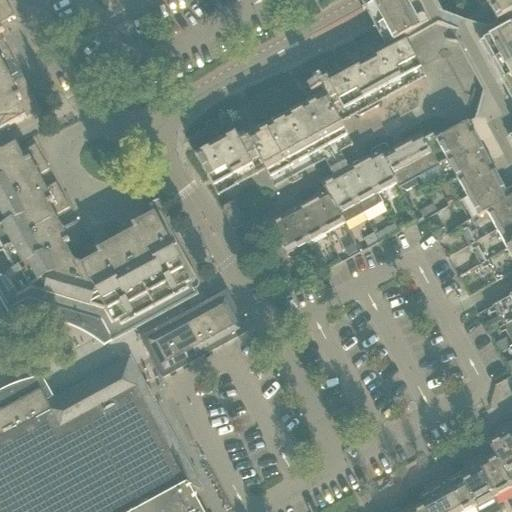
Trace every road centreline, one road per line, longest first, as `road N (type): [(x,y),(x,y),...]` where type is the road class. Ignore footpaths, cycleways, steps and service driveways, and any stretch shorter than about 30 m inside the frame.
road 1 (residential): [(271,347),(160,144)]
road 2 (residential): [(160,144),(85,115),(59,82),(31,0)]
road 3 (residential): [(160,144),(175,114),(284,50)]
road 4 (residential): [(284,50),(396,0)]
